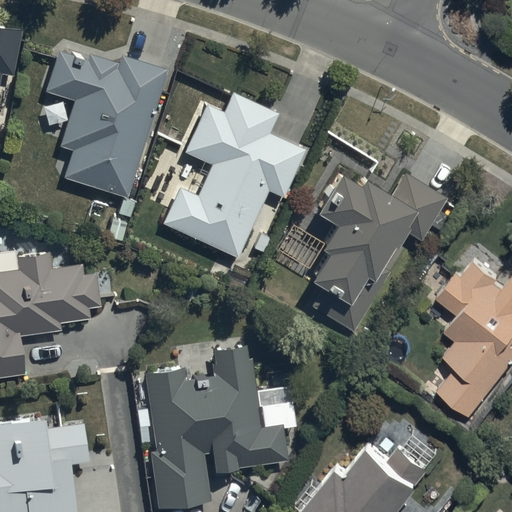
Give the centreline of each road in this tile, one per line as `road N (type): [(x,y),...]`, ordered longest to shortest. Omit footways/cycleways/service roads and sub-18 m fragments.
road 1 (tertiary): [(392,49),(258,0)]
road 2 (tertiary): [(511,113),(392,49)]
